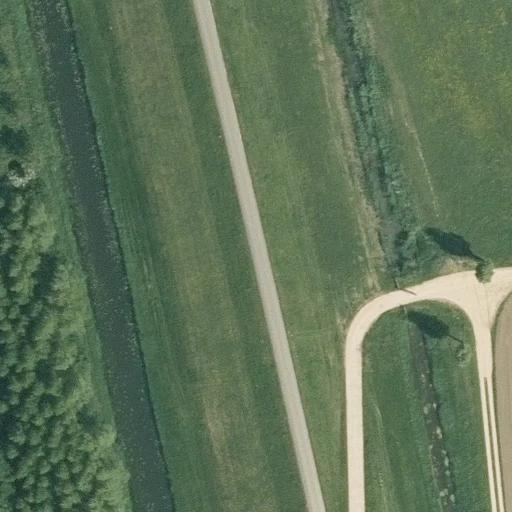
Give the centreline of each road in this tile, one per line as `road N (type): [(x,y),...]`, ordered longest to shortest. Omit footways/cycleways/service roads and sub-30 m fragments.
road 1 (unclassified): [(200,0),(316,511)]
road 2 (track): [(355,511),(358,326),(381,303),(476,279)]
road 3 (track): [(476,279),(497,511)]
